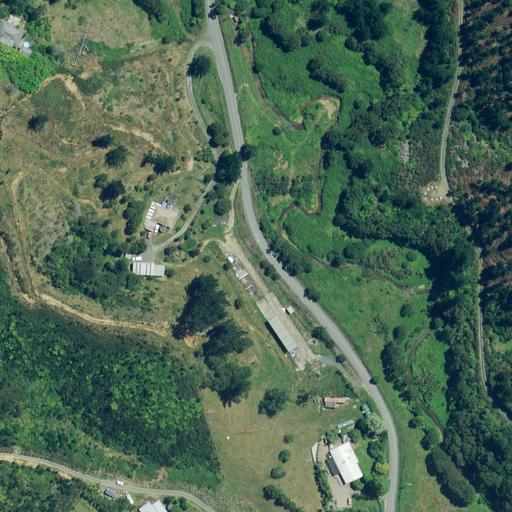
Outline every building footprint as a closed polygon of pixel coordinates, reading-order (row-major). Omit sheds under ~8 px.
[(0,22),(0,40),(16,49),(17,47),(20,48),(27,34),(24,33),(25,31),(17,27),(21,19),(11,14),(8,22),(2,19),(0,22)] [(35,52),(22,46),(19,53),(32,58),(35,52)] [(165,207),(152,203),(143,227),(154,231),(158,222),(171,227),(175,218),(176,218),(180,209),(166,204),(165,207)] [(155,264),(135,262),(134,274),(155,275),(155,264)] [(362,476),(348,442),(329,450),(332,457),(326,459),(333,476),(340,473),(344,484),(362,476)] [(158,511),(150,501),(139,509),(141,511),(158,511)]
